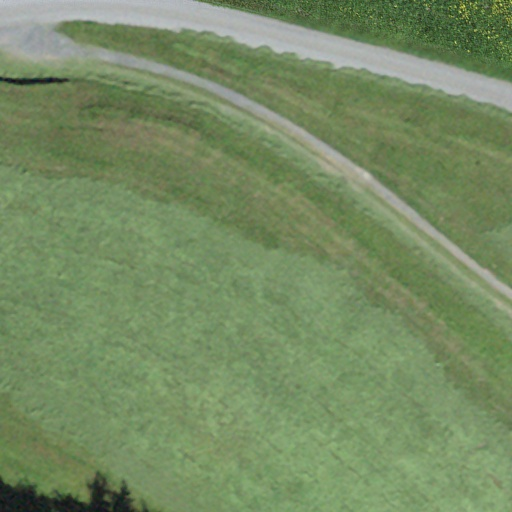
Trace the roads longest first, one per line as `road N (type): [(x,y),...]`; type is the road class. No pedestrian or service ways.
road 1 (track): [(0,16),(36,45),(209,94),(333,164),(511,312)]
road 2 (unclassified): [(511,106),(209,25),(94,7),(0,7)]
